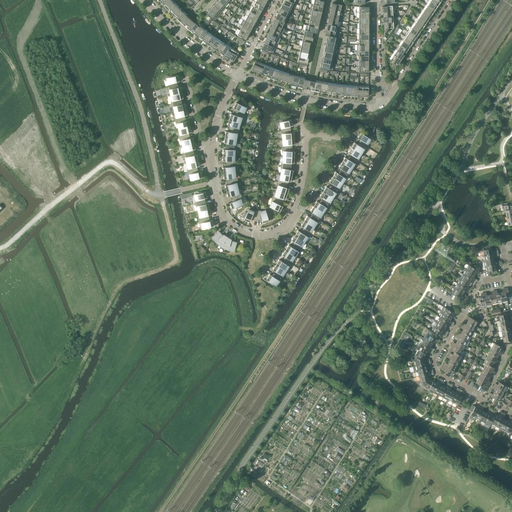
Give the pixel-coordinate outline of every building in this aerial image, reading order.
[(168,10),(176,3),(172,0),(171,0),(164,6),(168,10)] [(216,0),(213,4),(222,12),(226,8),(224,7),(216,0)] [(438,6),(429,0),(426,5),(435,11),(438,6)] [(262,11),(264,6),(255,2),(253,6),(262,11)] [(176,3),(168,10),(172,14),(179,7),(176,3)] [(332,3),(331,8),(340,11),(343,11),(344,6),(332,3)] [(209,8),(217,15),(219,16),(222,12),(213,4),(209,8)] [(291,8),(282,4),(280,9),(289,13),(291,8)] [(426,5),(423,9),(432,15),(435,11),(426,5)] [(259,16),(262,11),(253,6),(250,11),(259,16)] [(176,18),(183,11),(179,7),(172,14),(176,18)] [(217,15),(209,8),(206,12),(213,19),(217,15)] [(289,13),(280,9),(278,13),(287,18),(289,13)] [(321,17),(322,12),(312,10),(310,9),(308,14),(311,15),(321,17)] [(423,9),(420,14),(429,20),(432,15),(423,9)] [(180,22),(187,14),(183,11),(176,18),(180,22)] [(259,16),(250,11),(248,16),(256,21),(259,16)] [(284,23),(287,18),(278,13),(275,18),(284,23)] [(185,26),(189,21),(191,18),(189,16),(187,14),(180,22),(182,24),(185,26)] [(420,14),(417,18),(426,24),(429,20),(420,14)] [(248,16),(245,21),(254,26),(256,21),(248,16)] [(189,30),(196,22),(194,21),(191,18),(189,21),(185,26),(188,29),(189,30)] [(282,28),(284,23),(275,18),(273,23),(282,28)] [(426,24),(417,18),(414,23),(423,29),(426,24)] [(254,26),(245,21),(243,20),(240,24),(242,25),(251,30),(254,26)] [(193,34),(200,26),(196,22),(189,30),(193,34)] [(394,28),(393,22),(383,23),(384,34),(388,28),(394,28)] [(282,28),(273,23),(271,28),(280,32),(282,28)] [(414,23),(411,27),(420,33),(423,29),(414,23)] [(327,24),(326,30),(336,32),(338,32),(340,27),(337,26),(327,24)] [(242,25),(240,30),(248,35),(251,30),(242,25)] [(306,25),(305,30),(314,32),(314,33),(317,33),(318,28),(309,26),(306,25)] [(198,37),(204,29),(200,26),(193,34),(198,37)] [(420,33),(411,27),(408,32),(417,37),(420,33)] [(271,28),(268,33),(277,37),(280,32),(271,28)] [(208,32),(204,29),(198,37),(202,40),(208,32)] [(248,35),(240,30),(237,35),(246,40),(248,35)] [(326,30),(325,35),(327,36),(328,35),(337,38),(338,32),(336,32),(326,30)] [(212,35),(208,32),(202,40),(206,44),(212,35)] [(417,37),(408,32),(405,36),(413,42),(417,37)] [(268,33),(266,38),(275,42),(277,37),(268,33)] [(212,35),(206,44),(211,47),(217,38),(212,35)] [(327,36),(326,41),(338,44),(340,38),(337,38),(328,35),(327,36)] [(405,36),(402,41),(410,46),(413,42),(405,36)] [(221,41),(217,38),(211,47),(215,50),(221,41)] [(266,38),(264,43),(273,47),(275,42),(266,38)] [(225,44),(221,41),(215,50),(220,53),(225,44)] [(402,41),(399,45),(407,51),(410,46),(402,41)] [(273,47),(264,43),(261,48),(270,52),(273,53),(275,48),(273,47)] [(225,44),(220,53),(222,54),(224,56),(230,47),(225,44)] [(407,51),(399,45),(396,50),(404,55),(407,51)] [(325,46),(324,51),(334,53),(336,54),(338,49),(337,49),(335,48),(325,46)] [(234,49),(230,47),(224,56),(229,58),(234,49)] [(239,52),(234,49),(229,58),(234,61),(239,52)] [(396,50),(393,54),(401,60),(404,55),(396,50)] [(401,60),(393,54),(390,59),(393,61),(392,61),(392,62),(392,63),(392,64),(393,64),(393,65),(394,65),(394,66),(395,66),(396,66),(397,66),(397,65),(398,65),(401,60)] [(256,72),(260,63),(255,61),(251,70),(256,72)] [(260,63),(256,72),(261,74),(265,65),(260,63)] [(265,65),(261,74),(266,76),(270,67),(265,65)] [(270,67),(266,76),(271,78),(275,69),(270,67)] [(280,70),(275,69),(271,78),(276,80),(280,70)] [(280,70),(276,80),(281,82),(285,72),(280,70)] [(289,74),(285,72),(281,82),(286,84),(289,74)] [(295,75),(289,74),(286,84),(292,85),(295,75)] [(168,87),(177,85),(177,82),(179,81),(178,75),(169,77),(169,76),(168,76),(167,75),(166,75),(165,76),(164,77),(164,78),(164,79),(164,80),(165,81),(166,81),(167,81),(168,87)] [(309,88),(310,82),(311,79),(309,79),(305,78),(302,88),(307,89),(308,89),(309,88)] [(177,85),(168,87),(167,87),(170,94),(171,95),(182,93),(180,87),(178,87),(177,85)] [(182,93),(171,95),(171,97),(171,104),(181,102),(181,99),(183,98),(182,93)] [(182,104),(181,102),(171,104),(174,110),(175,112),(186,110),(185,104),(182,104)] [(234,112),(243,115),(245,110),(246,110),(247,110),(248,110),(249,109),(249,108),(249,106),(248,105),(246,105),(245,105),(244,105),(244,106),(236,102),(233,108),(235,109),(234,112)] [(187,115),(186,110),(175,112),(175,114),(175,121),(185,119),(185,116),(187,115)] [(243,115),(234,112),(233,115),(231,114),(229,119),(240,123),(241,121),(245,116),(243,115)] [(185,119),(175,121),(178,127),(179,129),(190,126),(189,121),(186,121),(185,119)] [(240,123),(229,119),(227,125),(230,126),(229,129),(239,131),(240,125),(240,123)] [(282,131),(291,130),(290,126),(293,126),(291,120),(283,122),(282,121),(281,120),(280,120),(279,120),(278,120),(277,121),(277,122),(277,123),(278,124),(278,125),(279,125),(281,125),(282,131)] [(190,126),(179,129),(179,131),(179,138),(189,135),(189,133),(191,132),(190,126)] [(226,131),(225,137),(236,139),(237,137),(239,132),(239,131),(229,129),(228,132),(226,131)] [(291,130),(282,131),(280,131),(282,138),(282,140),(294,139),(293,133),(294,133),(291,133),(291,130)] [(358,142),(366,146),(369,141),(370,142),(371,142),(372,141),(373,141),(373,140),(373,138),(373,137),(372,137),(371,136),(370,136),(369,137),(368,137),(361,133),(358,138),(360,139),(358,142)] [(190,138),(189,135),(179,138),(182,144),(183,146),(194,143),(193,138),(190,138)] [(236,139),(225,137),(224,143),(226,143),(226,146),(237,147),(236,141),(236,139)] [(294,139),(282,140),(283,141),(281,148),(292,148),(292,145),(295,144),(294,139)] [(355,143),(351,148),(361,154),(362,152),(368,147),(366,146),(358,142),(357,144),(355,143)] [(194,143),(183,146),(183,148),(183,155),(194,152),(193,150),(195,149),(194,143)] [(223,149),(223,155),(235,156),(235,154),(237,148),(237,147),(226,146),(226,149),(223,149)] [(292,148),(281,148),(283,155),(283,157),(294,157),(295,152),(292,151),(292,148)] [(360,155),(361,154),(351,148),(348,153),(350,154),(349,156),(358,162),(360,155)] [(194,152),(183,155),(183,156),(181,157),(184,162),(184,164),(187,163),(198,160),(197,155),(194,155),(194,152)] [(235,156),(223,155),(223,161),(225,161),(225,164),(236,164),(234,157),(235,156)] [(358,162),(349,156),(347,159),(345,157),(342,162),(352,168),(353,167),(358,162)] [(283,159),(280,165),(291,166),(291,163),(294,163),(294,157),(283,157),(283,159)] [(198,160),(187,163),(187,165),(187,172),(198,169),(197,167),(199,166),(198,160)] [(352,168),(342,162),(339,167),(341,169),(339,171),(349,177),(351,170),(352,168)] [(236,164),(225,164),(225,167),(223,167),(223,173),(235,172),(235,170),(236,164)] [(291,166),(280,165),(281,172),(281,174),(292,176),(293,170),(291,170),(291,166)] [(198,169),(187,172),(190,178),(191,180),(194,179),(194,180),(194,181),(199,180),(199,179),(198,180),(198,178),(202,177),(201,171),(198,172),(198,169)] [(349,177),(339,171),(338,173),(336,172),(332,177),(342,183),(343,181),(349,177)] [(235,174),(235,172),(223,173),(224,179),(227,179),(227,182),(238,180),(235,174)] [(277,182),(288,185),(289,181),(291,182),(292,176),(281,174),(280,176),(277,182)] [(342,183),(332,177),(329,182),(331,183),(330,185),(339,192),(339,191),(341,185),(342,183)] [(238,180),(227,182),(228,185),(225,185),(227,191),(238,188),(238,187),(238,180)] [(277,189),(276,190),(287,194),(289,189),(287,188),(288,185),(277,182),(277,189)] [(339,192),(330,185),(328,188),(326,186),(323,191),(333,198),(334,196),(339,192)] [(238,190),(238,188),(227,191),(228,197),(230,196),(231,199),(242,196),(241,196),(238,190)] [(0,190),(0,213),(11,202),(4,194),(0,190)] [(276,192),(272,198),(282,202),(283,199),(285,200),(287,194),(276,190),(276,192)] [(194,204),(205,201),(204,198),(207,198),(206,192),(202,193),(201,192),(201,191),(197,192),(197,193),(198,194),(194,195),(195,197),(194,203),(194,204)] [(333,198),(323,191),(320,196),(322,198),(320,200),(330,206),(332,199),(333,198)] [(242,196),(231,199),(232,202),(230,203),(232,209),(236,207),(236,208),(236,209),(240,207),(240,206),(243,204),(242,202),(242,196)] [(282,202),(272,198),(271,205),(270,207),(273,208),(272,209),(276,211),(276,210),(280,212),(283,206),(280,205),(282,202)] [(317,201),(314,206),(323,212),(324,211),(330,206),(320,200),(319,203),(317,201)] [(206,204),(205,201),(194,204),(198,210),(198,212),(210,209),(208,203),(206,204)] [(322,214),(323,212),(314,206),(311,211),(310,211),(313,212),(311,215),(320,221),(322,214)] [(210,209),(198,212),(199,214),(198,220),(198,221),(209,218),(209,215),(211,215),(210,209)] [(256,220),(257,210),(250,210),(248,209),(247,212),(246,212),(244,216),(245,216),(244,220),(249,222),(250,220),(256,220)] [(263,211),(257,210),(256,220),(262,220),(263,223),(269,221),(268,217),(269,217),(268,213),(267,213),(265,210),(263,211)] [(320,221),(311,215),(310,217),(307,216),(304,221),(314,227),(315,225),(320,221)] [(210,221),(209,218),(198,221),(202,227),(202,229),(206,228),(206,229),(206,230),(210,229),(210,228),(210,227),(214,226),(212,220),(210,221)] [(314,227),(304,221),(301,226),(303,227),(302,229),(311,235),(313,228),(314,227)] [(298,230),(295,235),(305,242),(306,240),(311,236),(311,235),(302,229),(300,232),(298,230)] [(222,245),(228,236),(226,235),(225,237),(223,236),(219,231),(212,237),(214,239),(216,242),(217,241),(220,244),(222,245)] [(305,242),(295,235),(292,240),(294,242),(292,244),(302,250),(304,243),(305,242)] [(229,237),(228,236),(222,246),(224,247),(228,249),(231,250),(234,251),(236,242),(230,241),(228,239),(229,237)] [(289,245),(285,250),(295,256),(296,255),(301,250),(302,250),(292,244),(291,246),(289,245)] [(498,253),(497,250),(492,251),(491,245),(485,246),(486,249),(479,251),(479,252),(482,252),(483,256),(498,253)] [(295,256),(285,250),(282,255),(284,256),(283,259),(292,265),(292,264),(294,258),(295,256)] [(498,253),(483,256),(484,260),(481,260),(481,262),(494,259),(494,256),(498,255),(498,253)] [(279,260),(276,265),(286,271),(287,269),(292,265),(283,259),(281,261),(279,260)] [(500,263),(485,266),(486,271),(483,271),(484,272),(490,271),(491,274),(497,273),(496,267),(501,266),(500,263)] [(286,271),(276,265),(273,269),(275,271),(273,273),(283,279),(285,272),(286,271)] [(464,267),(463,268),(474,275),(476,273),(480,275),(482,273),(468,265),(466,268),(464,267)] [(474,275),(463,268),(463,269),(465,270),(463,274),(476,282),(477,280),(473,277),(474,275)] [(283,279),(273,273),(272,276),(270,274),(266,279),(270,282),(269,283),(272,285),(273,285),(273,284),(276,286),(277,284),(283,279)] [(458,276),(458,277),(469,284),(470,282),(474,284),(476,282),(463,274),(460,278),(458,276)] [(459,280),(457,283),(470,291),(472,289),(467,286),(469,284),(458,277),(457,278),(459,280)] [(470,291),(457,283),(455,287),(453,286),(452,287),(463,293),(465,291),(469,294),(470,291)] [(463,293),(452,287),(451,288),(453,289),(451,293),(458,297),(456,299),(461,302),(464,297),(462,296),(463,293)] [(500,293),(502,301),(507,300),(506,294),(509,294),(508,288),(502,289),(503,292),(500,293)] [(486,305),(483,293),(481,294),(481,297),(476,298),(477,304),(480,303),(480,306),(486,305)] [(440,311),(451,318),(453,316),(455,317),(458,312),(453,309),(451,312),(445,308),(443,311),(441,310),(440,311)] [(451,318),(440,311),(439,312),(441,313),(439,317),(453,325),(454,323),(450,320),(451,318)] [(467,322),(475,326),(477,327),(477,326),(475,325),(478,321),(467,316),(466,318),(468,319),(467,322)] [(453,325),(439,317),(437,321),(435,319),(434,320),(445,327),(447,325),(451,327),(453,325)] [(445,327),(434,320),(434,321),(436,323),(434,326),(447,334),(448,332),(444,329),(445,327)] [(463,323),(462,325),(472,331),(475,326),(467,322),(466,324),(463,323)] [(511,323),(500,326),(501,331),(510,329),(510,327),(511,326),(511,323)] [(472,331),(462,325),(461,328),(463,329),(462,331),(470,336),(472,337),(475,332),(472,331)] [(429,329),(429,330),(437,335),(440,337),(441,334),(445,337),(447,334),(434,326),(431,330),(429,329)] [(437,335),(429,330),(426,328),(426,329),(428,331),(426,334),(439,342),(440,340),(436,337),(437,335)] [(470,336),(462,331),(461,334),(458,332),(457,335),(467,340),(470,336)] [(421,337),(421,338),(432,344),(433,342),(437,345),(439,342),(426,334),(424,338),(421,337)] [(511,334),(502,337),(504,342),(506,342),(507,344),(511,343),(511,339),(511,337),(511,334)] [(467,340),(457,335),(455,337),(458,338),(457,341),(465,345),(467,340)] [(432,344),(421,338),(420,339),(421,339),(419,342),(421,343),(420,344),(433,352),(435,349),(430,347),(432,344)] [(465,345),(457,341),(455,343),(453,342),(452,344),(462,350),(465,345)] [(492,348),(502,353),(503,351),(501,350),(502,347),(494,343),(492,348)] [(416,346),(415,347),(426,354),(427,351),(432,354),(433,352),(420,344),(418,347),(416,346)] [(462,350),(452,344),(450,347),(453,348),(452,351),(454,352),(460,355),(462,350)] [(426,354),(415,347),(414,348),(418,350),(414,356),(411,357),(411,358),(412,361),(424,358),(424,357),(426,354)] [(502,353),(492,348),(489,353),(497,357),(498,354),(501,356),(502,353)] [(454,352),(453,354),(450,353),(449,355),(459,361),(462,356),(460,355),(454,352)] [(489,353),(486,357),(497,363),(498,361),(496,359),(497,357),(489,353)] [(459,361),(449,355),(447,358),(450,359),(449,361),(457,366),(459,361)] [(497,363),(486,357),(484,362),(486,364),(486,363),(492,366),(493,364),(496,365),(497,363)] [(424,358),(412,361),(411,361),(411,362),(414,362),(415,366),(430,362),(429,359),(424,360),(424,358)] [(445,362),(444,365),(454,370),(457,366),(449,361),(447,364),(445,362)] [(430,362),(415,366),(413,366),(414,372),(427,368),(426,366),(431,364),(430,362)] [(486,364),(484,368),(494,374),(495,372),(493,370),(494,368),(492,366),(486,363),(486,364)] [(454,370),(444,365),(442,367),(445,368),(444,371),(452,375),(453,373),(457,375),(458,373),(454,371),(454,370)] [(484,368),(481,373),(489,377),(490,375),(493,376),(494,374),(484,368)] [(433,372),(418,376),(419,380),(417,381),(417,382),(429,379),(430,379),(429,376),(434,375),(433,372)] [(481,373),(478,378),(489,383),(490,381),(488,380),(489,377),(481,373)] [(434,381),(429,389),(427,392),(428,393),(429,392),(430,393),(430,394),(431,394),(432,394),(433,393),(441,379),(438,378),(436,382),(434,381)] [(489,383),(478,378),(476,383),(485,388),(487,385),(488,386),(489,383)] [(430,380),(429,379),(417,382),(417,384),(421,383),(422,385),(429,389),(434,381),(431,379),(430,380)] [(443,380),(441,379),(433,393),(437,395),(436,397),(437,398),(443,386),(441,385),(443,380)] [(494,385),(504,391),(507,386),(499,382),(498,385),(495,383),(494,385)] [(445,387),(443,386),(437,398),(438,398),(439,396),(443,398),(450,384),(448,383),(445,387)] [(453,385),(450,384),(443,398),(446,400),(445,402),(446,403),(453,391),(450,390),(453,385)] [(504,391),(494,385),(492,388),(495,389),(494,392),(502,396),(504,391)] [(453,391),(446,403),(447,403),(449,401),(452,403),(460,389),(457,388),(455,392),(453,391)] [(460,389),(452,403),(456,405),(455,407),(456,408),(459,402),(460,402),(462,403),(465,398),(460,395),(462,391),(460,389)] [(502,396),(494,392),(492,394),(490,393),(488,395),(499,401),(502,396)] [(475,418),(482,405),(480,403),(478,408),(472,405),(469,410),(472,412),(469,418),(474,420),(475,418)] [(482,405),(475,418),(479,420),(478,422),(479,423),(485,412),(482,410),(485,406),(482,405)] [(485,412),(479,423),(480,424),(481,421),(485,423),(492,410),(489,408),(487,413),(485,412)] [(494,411),(492,410),(485,423),(488,425),(487,428),(488,428),(490,426),(494,417),(492,415),(494,411)] [(494,417),(490,426),(491,426),(492,424),(495,426),(503,413),(500,411),(498,416),(496,414),(494,417)] [(505,414),(503,413),(495,426),(499,428),(498,430),(499,431),(505,420),(503,418),(505,414)] [(505,420),(499,431),(500,431),(501,429),(505,431),(511,418),(511,417),(510,416),(508,421),(505,420)]
